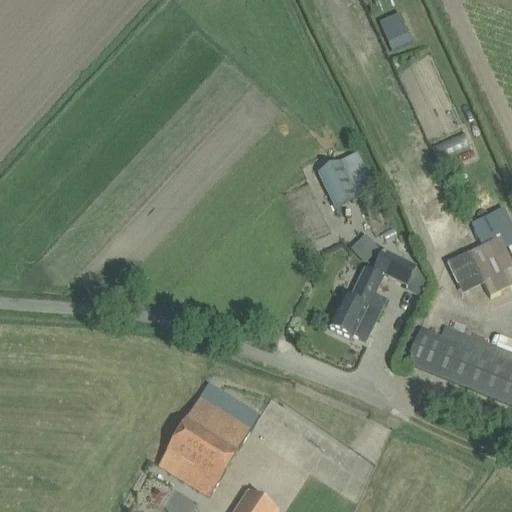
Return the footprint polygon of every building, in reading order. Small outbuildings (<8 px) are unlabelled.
[(361,22),(344,31),(350,44),(368,35),(361,22)] [(474,143),(413,158),(417,173),(478,158),(474,143)] [(371,195),(368,187),(354,194),(340,164),(317,175),(335,212),(371,195)] [(437,238),(445,255),(474,241),(465,224),(437,238)] [(511,267),(499,240),(468,255),(483,287),(489,300),(511,289),(511,267)] [(405,288),(416,268),(382,253),(372,273),(405,288)] [(365,344),(374,326),(385,303),(373,297),(381,280),(365,273),(350,304),(344,301),(338,313),(329,331),(351,341),(352,338),(365,344)] [(511,407),(511,368),(420,331),(406,365),(511,407)] [(209,499),(259,418),(208,387),(158,467),(209,499)] [(313,478),(294,511),(363,511),(366,508),(313,478)] [(274,511),(248,494),(236,511),(274,511)]
